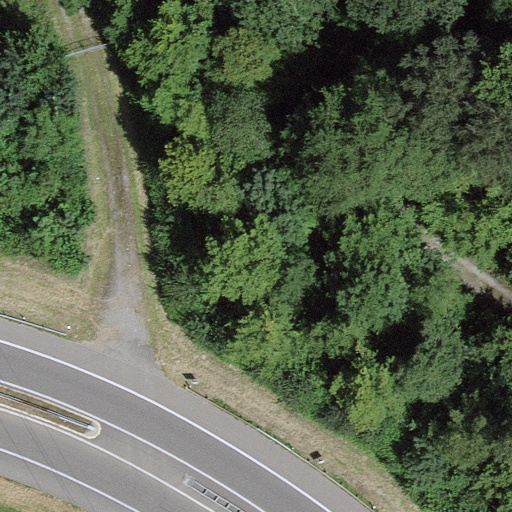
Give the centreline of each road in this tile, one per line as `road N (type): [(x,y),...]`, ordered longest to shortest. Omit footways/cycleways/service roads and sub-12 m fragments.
road 1 (track): [(133,486),(144,397),(91,54),(70,0)]
road 2 (track): [(210,0),(340,160),(511,302)]
road 3 (motorway): [(297,511),(144,421),(0,362)]
road 4 (motorway): [(0,431),(58,450),(176,511)]
